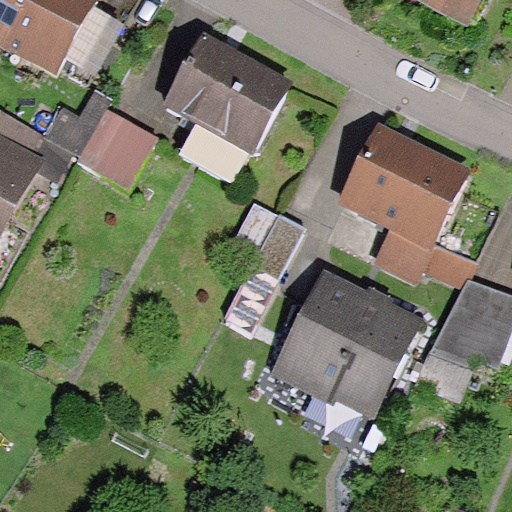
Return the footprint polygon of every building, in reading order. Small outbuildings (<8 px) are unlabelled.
[(0,0),(0,39),(52,68),(62,50),(88,64),(116,13),(92,0),(0,0)] [(432,0),(466,18),(478,0),(432,0)] [(284,76),(197,31),(161,99),(190,114),(174,144),(232,174),(284,76)] [(152,128),(80,87),(69,107),(54,98),(39,125),(24,151),(30,155),(60,172),(73,149),(123,178),(152,128)] [(24,151),(39,125),(0,102),(0,207),(30,155),(24,151)] [(463,167),(368,123),(337,190),(391,215),(373,253),(412,272),(420,256),(455,273),(457,270),(467,248),(432,231),(463,167)] [(302,215),(246,188),(223,237),(249,249),(244,258),(275,272),(302,215)] [(410,314),(324,270),(280,355),(366,399),(410,314)] [(511,306),(511,295),(457,270),(455,273),(408,373),(450,392),(471,347),(489,356),(511,306)] [(475,511),(476,511),(443,500),(438,511),(475,511)]
